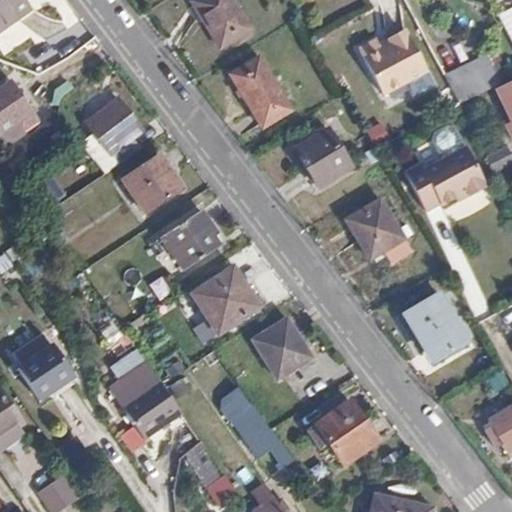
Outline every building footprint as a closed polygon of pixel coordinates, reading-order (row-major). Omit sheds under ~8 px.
[(25,0),(0,0),(0,25),(29,5),(25,0)] [(249,32),(231,0),(192,0),(191,0),(218,48),(249,32)] [(511,47),(511,15),(498,23),(511,47)] [(426,70),(406,33),(362,56),(381,94),(426,70)] [(291,109),(259,55),(229,70),(260,125),(291,109)] [(443,76),(456,102),(503,81),(490,56),(443,76)] [(511,79),(496,87),(510,120),(502,124),(509,139),(511,137),(511,79)] [(8,80),(0,85),(0,132),(4,140),(35,119),(8,80)] [(107,170),(139,147),(130,135),(140,127),(116,97),(83,120),(92,131),(107,152),(98,158),(107,170)] [(441,156),(422,167),(420,162),(403,171),(426,210),(440,203),(442,205),(467,191),(471,196),(485,188),(483,183),(486,182),(465,144),(464,144),(453,125),(447,123),(432,131),(431,137),(441,156)] [(380,124),(363,132),(369,147),(387,138),(380,124)] [(349,165),(327,129),(295,147),(316,184),(349,165)] [(107,152),(92,131),(84,137),(98,158),(107,152)] [(511,155),(506,145),(485,155),(493,171),(511,161),(511,155)] [(181,187),(158,153),(119,179),(142,214),(181,187)] [(19,180),(31,172),(22,158),(10,167),(19,180)] [(390,262),(409,249),(379,199),(344,217),(367,257),(381,249),(390,262)] [(208,223),(199,210),(161,234),(184,270),(217,247),(204,227),(208,223)] [(0,275),(11,270),(4,255),(0,256),(0,275)] [(257,303),(230,266),(190,294),(216,332),(257,303)] [(466,343),(440,294),(404,313),(432,363),(466,343)] [(310,357),(283,315),(250,338),(277,378),(310,357)] [(114,359),(130,348),(113,322),(97,333),(114,359)] [(38,400),(73,376),(66,365),(51,343),(16,367),(38,400)] [(179,411),(161,384),(155,375),(118,402),(142,436),(179,411)] [(0,438),(23,424),(0,391),(0,438)] [(376,440),(349,401),(309,427),(321,446),(327,441),(341,462),(376,440)] [(505,451),(511,447),(511,406),(488,420),(491,426),(487,429),(495,444),(499,441),(505,451)] [(292,460),(268,426),(247,441),(269,474),(292,460)] [(214,511),(236,499),(202,442),(180,454),(214,511)] [(63,477),(38,494),(50,511),(58,511),(78,499),(63,477)] [(287,511),(292,509),(285,499),(277,504),(264,485),(252,495),(259,507),(251,511),(287,511)] [(429,511),(430,507),(373,492),(368,511),(429,511)]
